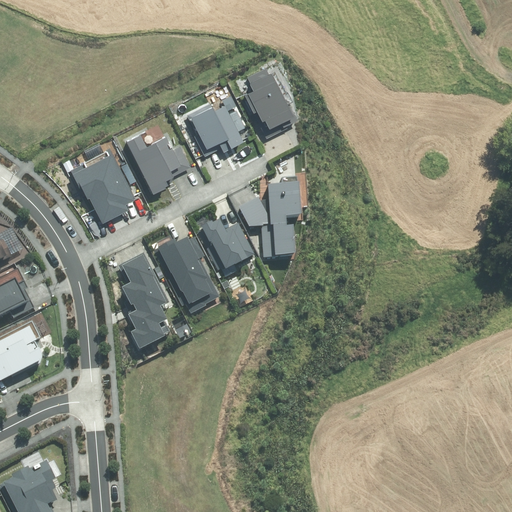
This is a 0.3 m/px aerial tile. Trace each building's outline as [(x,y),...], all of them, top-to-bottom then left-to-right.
[(301,118),(275,70),(270,72),(267,67),(249,76),(256,88),(251,90),(271,127),(283,120),(286,126),(301,118)] [(224,94),(189,114),(210,153),(225,144),(228,149),(249,138),(224,94)] [(159,123),(130,139),(159,191),(179,180),(176,175),(195,165),(183,144),(178,147),(170,133),(166,136),(159,123)] [(0,262),(13,256),(5,240),(2,241),(0,237),(0,262)] [(171,303),(146,253),(120,266),(130,285),(124,288),(131,301),(125,304),(139,331),(133,334),(142,350),(168,337),(161,325),(169,321),(163,307),(171,303)] [(0,276),(0,318),(13,312),(16,318),(35,308),(26,291),(30,288),(19,267),(0,276)] [(1,485),(13,511),(54,511),(51,505),(59,501),(54,491),(58,489),(54,482),(58,480),(49,462),(32,470),(30,468),(13,476),(14,479),(1,485)]
